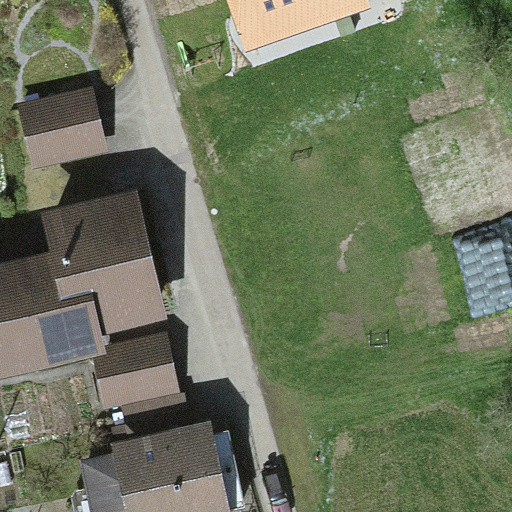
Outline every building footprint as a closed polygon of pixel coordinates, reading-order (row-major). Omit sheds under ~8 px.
[(363,0),(231,0),(248,46),(365,4),(363,0)] [(91,93),(27,108),(40,162),(103,147),(91,93)] [(0,366),(97,344),(92,325),(158,309),(132,201),(54,219),(63,259),(0,273),(0,366)] [(120,348),(105,372),(111,402),(175,388),(165,338),(120,348)] [(130,434),(192,421),(186,394),(124,407),(128,423),(130,434)] [(221,466),(215,434),(88,462),(97,511),(207,511),(245,504),(236,463),(221,466)]
